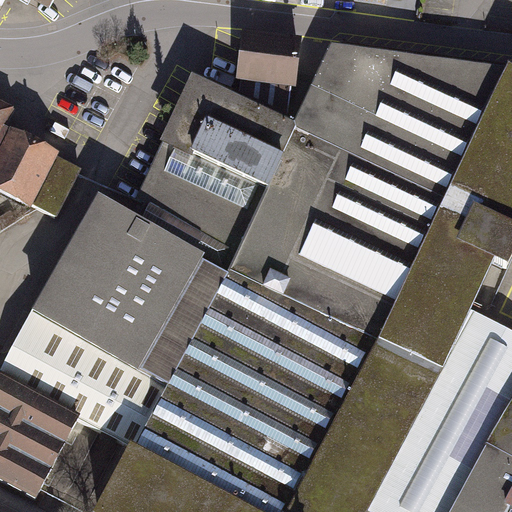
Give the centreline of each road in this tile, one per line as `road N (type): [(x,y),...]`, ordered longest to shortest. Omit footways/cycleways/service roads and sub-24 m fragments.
road 1 (residential): [(511,48),(174,12)]
road 2 (residential): [(174,12),(61,47),(0,53)]
